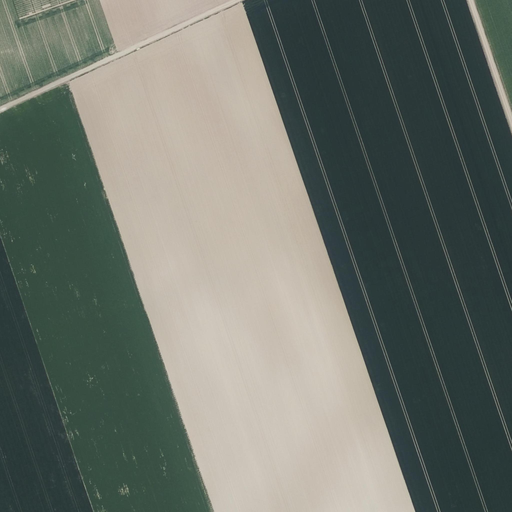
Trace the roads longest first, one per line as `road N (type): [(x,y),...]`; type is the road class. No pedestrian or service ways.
road 1 (track): [(0,109),(237,0)]
road 2 (track): [(469,0),(511,123)]
